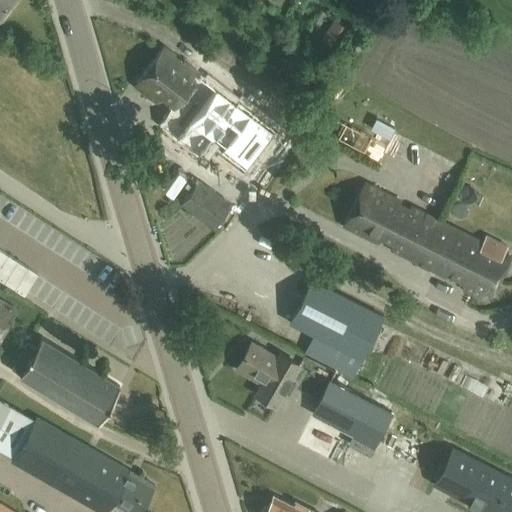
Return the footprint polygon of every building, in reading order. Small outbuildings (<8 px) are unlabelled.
[(0,0),(0,14),(11,0),(0,0)] [(164,45),(134,85),(156,101),(159,96),(169,104),(165,112),(156,124),(178,141),(217,90),(206,82),(208,78),(164,45)] [(217,90),(178,141),(198,157),(208,144),(215,139),(225,148),(221,153),(246,172),(277,132),(239,102),(236,105),(217,90)] [(381,159),(393,129),(374,121),(362,151),(381,159)] [(212,226),(230,203),(198,180),(181,203),(212,226)] [(402,199),(363,180),(341,225),(376,243),(379,238),(391,243),(389,249),(415,262),(438,217),(411,204),(409,207),(400,202),(402,199)] [(438,217),(415,262),(453,280),(453,284),(476,295),(484,285),(493,290),(511,253),(505,250),(507,245),(486,234),(483,240),(438,217)] [(351,377),(361,359),(360,359),(382,315),(310,279),(288,323),(312,335),(303,353),(351,377)] [(0,336),(16,310),(0,299),(0,336)] [(110,410),(97,403),(111,375),(33,337),(12,380),(103,425),(110,410)] [(276,356),(251,341),(235,368),(261,383),(254,394),(275,405),(299,364),(279,352),(276,356)] [(329,379),(296,444),(330,461),(363,396),(329,379)] [(388,409),(363,396),(346,429),(371,441),(388,409)] [(0,448),(13,456),(32,420),(0,401),(0,448)] [(34,416),(32,420),(12,457),(10,460),(100,511),(104,511),(111,502),(128,511),(138,511),(154,485),(34,416)] [(511,480),(453,450),(435,486),(467,502),(466,504),(478,510),(479,508),(485,511),(511,511),(511,480)] [(292,505),(272,495),(263,511),(315,511),(293,501),(292,505)] [(19,511),(0,500),(0,511),(19,511)]
